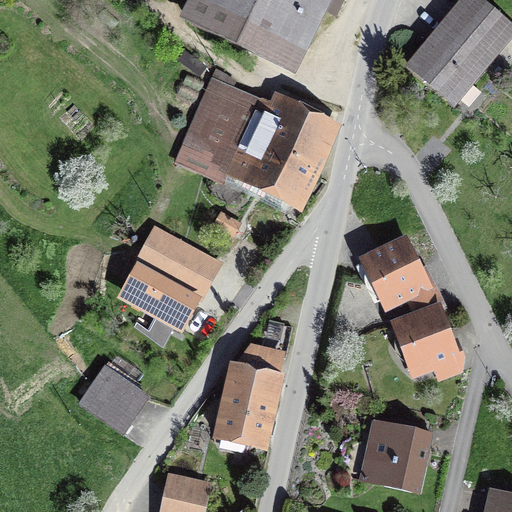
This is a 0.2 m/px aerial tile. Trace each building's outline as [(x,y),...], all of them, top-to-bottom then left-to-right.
[(336,16),(344,0),(196,0),(188,18),(190,24),(291,73),(322,10),(336,16)] [(467,0),(410,68),(452,103),(511,31),(511,27),(478,0),(467,0)] [(319,143),(326,126),(291,108),(276,102),(274,107),(218,82),(194,135),(202,139),(194,158),(227,174),(230,169),(292,200),(314,157),(320,160),(325,146),(319,143)] [(222,218),(217,229),(233,238),(239,227),(222,218)] [(156,236),(142,261),(201,294),(215,268),(156,236)] [(427,287),(405,242),(369,260),(386,295),(382,297),(389,310),(410,299),(409,296),(427,287)] [(197,302),(137,269),(123,295),(145,310),(181,330),(197,302)] [(456,356),(438,309),(401,323),(414,360),(410,362),(415,375),(438,366),(436,364),(456,356)] [(260,444),(278,358),(250,352),(237,371),(223,436),(260,444)] [(81,406),(122,434),(147,399),(106,370),(81,406)] [(418,494),(431,436),(374,423),(370,442),(378,443),(369,483),(418,494)] [(169,490),(164,511),(200,511),(204,498),(169,490)] [(511,511),(511,496),(493,493),(488,511),(511,511)]
